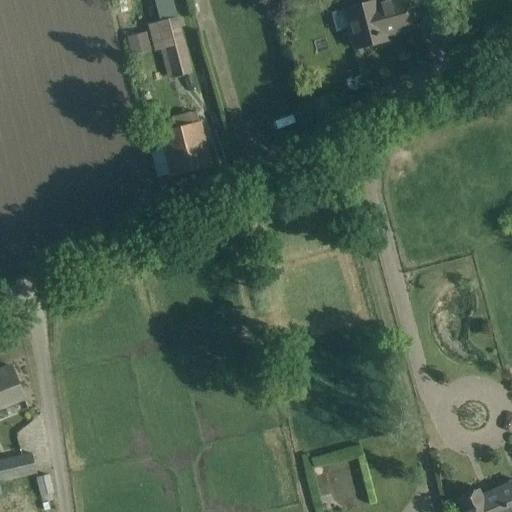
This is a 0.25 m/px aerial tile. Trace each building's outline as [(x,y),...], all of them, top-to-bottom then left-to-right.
[(345,9),(331,13),(336,33),(350,29),(356,50),(387,42),(385,36),(414,28),(406,0),(393,0),(394,3),(378,7),(376,1),(345,9)] [(191,73),(177,19),(159,23),(173,77),(191,73)] [(147,32),(127,38),(131,56),(152,50),(147,32)] [(175,130),(160,134),(172,176),(210,166),(205,147),(200,149),(194,125),(190,113),(172,118),(175,130)] [(0,409),(24,400),(11,367),(0,371),(0,409)] [(0,482),(36,474),(32,454),(0,461),(0,482)] [(53,494),(49,476),(37,479),(41,497),(53,494)] [(511,511),(511,482),(481,496),(478,489),(456,499),(462,511),(511,511)]
